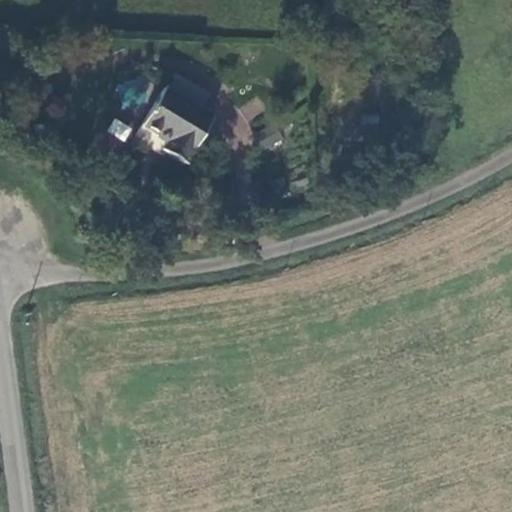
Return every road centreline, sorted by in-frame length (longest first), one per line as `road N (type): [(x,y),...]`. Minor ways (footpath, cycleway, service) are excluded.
road 1 (unclassified): [(0,269),(63,274),(223,264),(359,222),(511,154)]
road 2 (unknown): [(265,251),(241,146),(226,114),(193,84)]
road 3 (tertiary): [(0,342),(26,511)]
